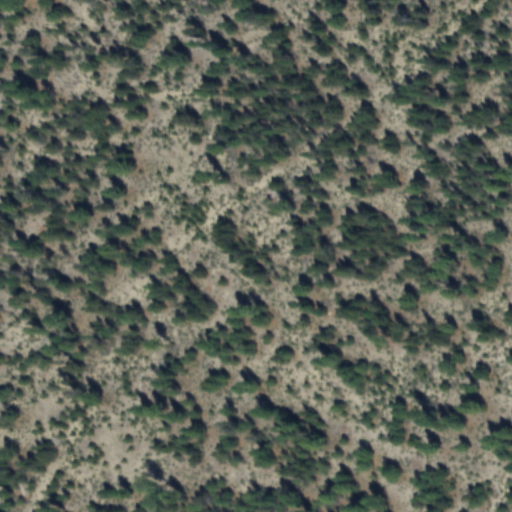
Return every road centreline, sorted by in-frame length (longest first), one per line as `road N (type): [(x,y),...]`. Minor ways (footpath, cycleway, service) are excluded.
road 1 (track): [(31,511),(181,244),(372,101),(490,0)]
road 2 (track): [(0,143),(130,95),(372,101)]
